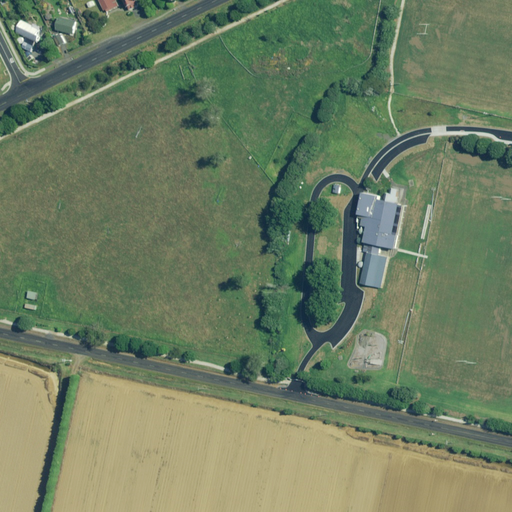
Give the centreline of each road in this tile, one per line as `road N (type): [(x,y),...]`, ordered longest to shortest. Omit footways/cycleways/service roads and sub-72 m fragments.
road 1 (unclassified): [(0,333),(511,442)]
road 2 (tertiary): [(23,92),(215,0)]
